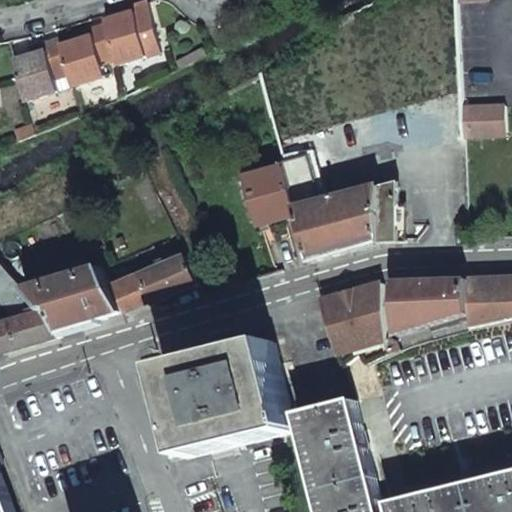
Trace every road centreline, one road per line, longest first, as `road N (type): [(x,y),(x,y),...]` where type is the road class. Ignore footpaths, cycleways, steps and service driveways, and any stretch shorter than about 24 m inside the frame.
road 1 (residential): [(511,256),(379,264),(109,344)]
road 2 (residential): [(109,344),(170,511)]
